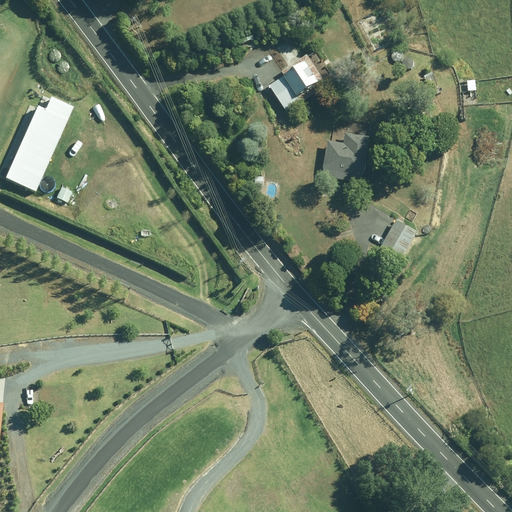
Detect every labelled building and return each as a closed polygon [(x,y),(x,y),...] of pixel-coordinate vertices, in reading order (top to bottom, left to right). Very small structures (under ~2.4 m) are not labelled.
[(271,89),(286,111),(322,87),(306,64),(309,62),(307,59),(298,66),(300,69),(271,89)] [(29,106),(0,174),(0,177),(35,194),(73,110),(50,100),(45,113),(29,106)] [(330,144),(324,177),(362,184),(371,141),(347,137),(345,147),(330,144)] [(67,204),(71,194),(61,190),(57,200),(67,204)] [(398,224),(382,253),(402,264),(418,235),(398,224)]
